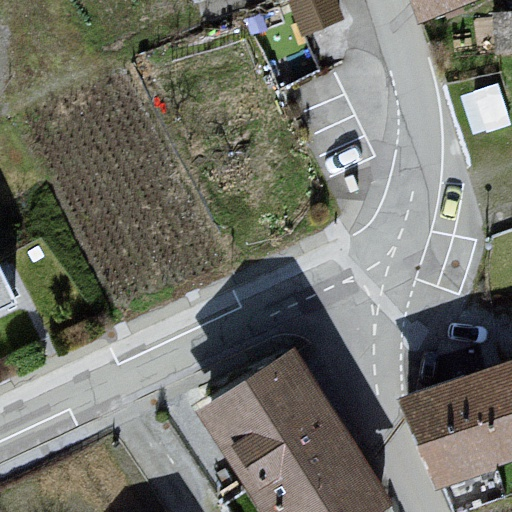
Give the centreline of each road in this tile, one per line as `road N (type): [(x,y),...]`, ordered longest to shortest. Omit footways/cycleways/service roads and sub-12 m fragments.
road 1 (residential): [(386,281),(336,286),(149,368),(80,385),(0,420)]
road 2 (residential): [(386,281),(415,156),(384,0)]
road 3 (residential): [(424,511),(377,395),(372,364),(386,281)]
